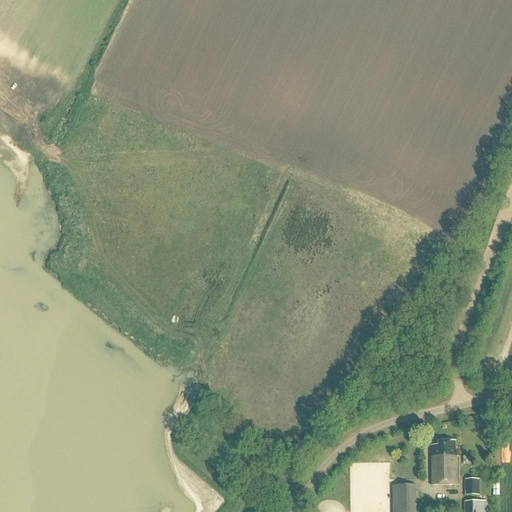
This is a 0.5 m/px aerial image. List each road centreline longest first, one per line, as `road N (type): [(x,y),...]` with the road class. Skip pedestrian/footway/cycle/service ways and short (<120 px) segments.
road 1 (tertiary): [(291,511),(342,446),(363,432),(511,393)]
road 2 (track): [(463,403),(457,346),(511,194)]
